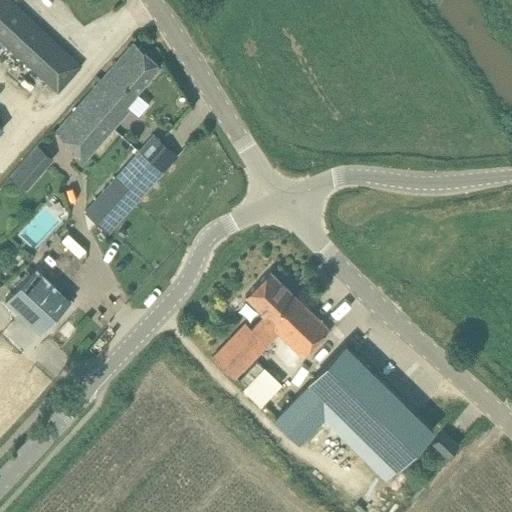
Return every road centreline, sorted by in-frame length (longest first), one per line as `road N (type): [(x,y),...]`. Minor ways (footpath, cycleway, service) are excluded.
road 1 (unclassified): [(0,488),(192,285),(209,244),(278,196)]
road 2 (unclassified): [(511,434),(406,335),(278,196)]
road 3 (unclassified): [(278,196),(340,176),(425,183),(511,175)]
road 4 (unclassified): [(278,196),(152,0)]
